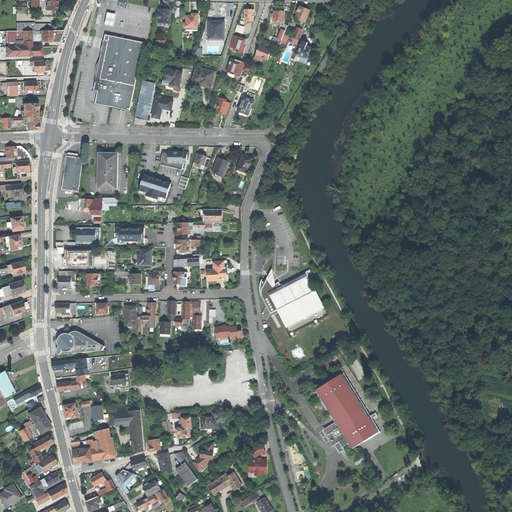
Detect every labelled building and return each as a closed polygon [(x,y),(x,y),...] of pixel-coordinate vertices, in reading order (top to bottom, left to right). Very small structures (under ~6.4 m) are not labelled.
[(57,0),(47,0),(47,11),(57,11),(57,5),(57,0)] [(295,18),(296,19),(302,21),(305,22),(310,11),(304,8),(300,7),(298,11),(297,14),(295,18)] [(164,23),(169,24),(169,22),(170,22),(170,8),(164,8),(158,8),(158,22),(164,22),(164,23)] [(245,10),(244,21),(254,21),(254,10),(249,10),(245,10)] [(280,11),(275,11),(274,11),(274,15),(274,20),(274,22),(280,22),(280,26),(284,26),(284,12),(281,11),(280,11)] [(106,24),(115,26),(117,14),(109,12),(106,24)] [(184,31),(198,31),(198,14),(194,14),(192,14),(192,16),(187,16),(187,23),(184,23),(184,31)] [(224,27),(224,22),(217,22),(209,22),(209,43),(219,43),(219,44),(224,44),(224,41),(224,40),(224,27)] [(16,23),(16,31),(32,31),(41,31),(51,31),(50,24),(35,24),(35,23),(16,23)] [(235,31),(243,34),(245,28),(237,25),(235,31)] [(302,30),(297,28),(293,38),(298,40),(302,30)] [(274,42),(280,44),(281,43),(284,34),(285,31),(281,29),(278,39),(275,38),(274,42)] [(16,56),(16,57),(42,56),(42,51),(42,47),(32,47),(32,31),(16,31),(6,31),(6,42),(15,42),(16,56)] [(63,31),(51,31),(41,31),(41,43),(59,42),(60,37),(63,31)] [(289,36),(284,34),(281,43),(286,45),(289,36)] [(96,103),(130,111),(144,43),(106,35),(98,70),(94,91),(98,91),(96,103)] [(240,52),(243,53),(245,47),(244,47),(245,45),(244,45),(245,39),(234,36),(230,47),(234,49),(240,51),(240,52)] [(302,45),(297,43),(291,58),(304,63),(305,58),(307,59),(311,49),(310,49),(311,47),(307,45),(308,42),(305,42),(303,41),(302,45)] [(7,57),(16,56),(15,42),(6,42),(7,57)] [(256,55),(262,57),(263,59),(265,60),(267,59),(268,59),(271,50),(260,46),(259,48),(256,55)] [(237,75),(241,77),(245,63),(238,61),(237,61),(236,60),(231,59),(227,71),(237,74),(237,75)] [(44,61),(29,62),(29,66),(32,66),(33,72),(44,71),(44,67),(44,61)] [(173,87),(179,89),(183,72),(167,69),(165,81),(171,82),(170,87),(173,87)] [(199,82),(205,84),(204,86),(211,88),(215,72),(208,71),(208,73),(202,71),(196,70),(193,81),(199,82)] [(134,117),(147,119),(155,82),(142,79),(134,117)] [(7,96),(16,95),(16,82),(2,83),(2,86),(7,86),(7,96)] [(23,82),(23,91),(35,91),(35,86),(35,82),(23,82)] [(162,109),(172,111),(174,101),(161,98),(161,96),(160,95),(159,94),(157,95),(157,98),(152,117),(156,118),(160,119),(162,109)] [(242,113),(248,115),(251,108),(254,100),(244,96),(241,106),(240,106),(238,111),(242,113)] [(226,116),(231,103),(226,102),(227,100),(220,98),(218,103),(219,105),(220,108),(218,110),(216,114),(219,115),(221,115),(222,114),(226,116)] [(21,112),(22,117),(23,117),(37,117),(37,113),(37,110),(39,109),(39,106),(37,105),(37,104),(32,104),(32,103),(28,104),(23,104),(23,112),(21,112)] [(37,118),(27,118),(27,131),(38,130),(38,124),(37,118)] [(0,160),(0,163),(15,162),(29,161),(27,156),(25,153),(20,150),(16,150),(16,148),(5,148),(6,159),(0,160)] [(97,188),(117,188),(118,152),(111,152),(98,152),(97,188)] [(182,170),(184,163),(187,163),(187,152),(177,152),(169,152),(169,154),(163,153),(160,165),(161,165),(182,170)] [(193,165),(200,167),(202,164),(204,164),(207,155),(202,153),(197,152),(193,165)] [(67,153),(65,153),(63,170),(65,170),(62,190),(79,192),(84,160),(79,155),(67,153)] [(237,168),(247,172),(253,158),(248,156),(244,154),(241,160),(240,160),(237,168)] [(224,158),(218,156),(215,164),(216,165),(213,173),(223,177),(229,160),(224,158)] [(24,175),(24,173),(29,172),(28,166),(28,161),(15,162),(15,169),(14,169),(14,172),(16,171),(16,173),(19,173),(19,175),(24,175)] [(158,199),(159,196),(166,199),(172,183),(164,180),(163,181),(162,181),(157,179),(157,178),(145,174),(143,181),(140,190),(147,193),(146,196),(147,196),(158,199)] [(189,179),(182,177),(178,187),(185,189),(189,179)] [(11,198),(19,197),(18,195),(22,195),(22,190),(21,185),(10,186),(10,193),(8,193),(8,196),(11,195),(11,198)] [(105,212),(105,208),(109,208),(109,205),(105,205),(105,199),(80,198),(80,200),(67,199),(67,204),(67,209),(80,209),(80,207),(91,207),(91,212),(105,212)] [(205,215),(205,223),(221,223),(221,212),(221,209),(201,209),(201,215),(205,215)] [(12,228),(12,232),(23,231),(22,229),(24,229),(24,228),(25,227),(25,224),(23,224),(23,221),(22,218),(10,219),(11,223),(8,224),(9,228),(12,228)] [(189,230),(189,223),(179,223),(179,229),(179,234),(189,234),(189,230)] [(77,237),(77,243),(92,243),(92,237),(91,237),(92,232),(92,227),(77,227),(77,232),(78,232),(78,235),(78,237),(77,237)] [(117,228),(117,242),(145,242),(145,240),(145,228),(117,228)] [(19,249),(19,247),(22,246),(22,245),(23,244),(23,243),(22,242),(21,242),(19,235),(5,238),(6,242),(8,242),(10,251),(19,249)] [(187,250),(187,248),(187,240),(177,240),(177,246),(177,250),(183,250),(187,250)] [(59,267),(72,267),(72,249),(59,249),(59,258),(59,267)] [(139,265),(152,265),(152,262),(152,250),(141,250),(141,255),(139,255),(139,265)] [(175,267),(200,265),(200,258),(194,258),(175,259),(175,267)] [(8,271),(8,269),(12,268),(14,275),(25,273),(24,267),(23,262),(0,267),(0,269),(1,273),(8,271)] [(217,280),(219,278),(225,278),(225,273),(228,273),(228,266),(224,267),(224,262),(214,262),(215,270),(208,270),(208,272),(208,277),(209,281),(217,280)] [(279,282),(275,284),(272,279),(269,281),(267,278),(265,283),(262,290),(262,292),(262,296),(271,314),(273,313),(278,310),(279,312),(286,328),(325,308),(312,282),(315,280),(310,270),(291,279),(281,285),(279,282)] [(72,282),(75,282),(76,271),(59,271),(59,280),(59,288),(72,288),(72,282)] [(159,279),(159,272),(149,272),(149,285),(159,284),(159,279)] [(184,278),(188,278),(188,273),(175,272),(174,275),(174,284),(179,284),(184,284),(184,278)] [(229,281),(228,273),(225,273),(225,278),(219,278),(217,280),(217,282),(229,281)] [(100,277),(100,274),(88,274),(88,285),(93,285),(98,285),(98,277),(100,277)] [(130,274),(130,276),(130,280),(130,284),(134,284),(141,284),(141,274),(130,274)] [(187,287),(188,278),(184,278),(184,284),(179,284),(179,286),(187,287)] [(20,295),(20,293),(25,292),(23,286),(22,281),(9,285),(9,286),(2,288),(5,298),(12,296),(12,297),(20,295)] [(0,313),(4,312),(6,318),(15,315),(16,317),(21,315),(21,313),(25,311),(24,309),(29,308),(28,304),(28,302),(22,304),(22,301),(0,308),(0,313)] [(169,301),(168,321),(175,321),(176,301),(172,301),(169,301)] [(193,316),(194,316),(200,316),(201,302),(198,302),(191,302),(191,306),(193,306),(193,316)] [(148,311),(148,316),(156,316),(156,307),(156,303),(152,303),(148,303),(148,309),(148,311)] [(71,314),(71,304),(56,304),(56,309),(56,313),(63,313),(63,314),(71,314)] [(105,304),(98,304),(98,308),(98,314),(108,314),(108,310),(109,310),(109,306),(108,306),(108,304),(105,304)] [(130,307),(126,307),(126,327),(136,327),(136,307),(130,307)] [(147,318),(142,318),(142,320),(142,324),(146,324),(150,325),(152,325),(152,327),(156,327),(156,322),(156,316),(148,316),(147,316),(147,318)] [(201,316),(200,316),(194,316),(194,329),(195,329),(195,332),(201,333),(201,331),(202,331),(202,318),(201,318),(201,316)] [(171,322),(161,322),(161,337),(171,337),(171,322)] [(228,337),(228,336),(226,327),(226,326),(224,327),(216,328),(216,329),(216,333),(217,338),(221,338),(228,337)] [(231,327),(231,335),(232,339),(242,338),(242,337),(243,337),(242,331),(238,332),(237,327),(231,327)] [(58,355),(103,351),(105,346),(103,345),(90,338),(80,332),(78,331),(76,331),(75,331),(73,331),(72,332),(70,333),(69,335),(68,334),(66,334),(65,334),(63,335),(61,336),(60,338),(59,340),(58,342),(58,343),(59,344),(60,346),(57,349),(58,355)] [(199,340),(192,340),(193,348),(207,348),(207,338),(199,338),(199,340)] [(76,359),(64,360),(65,369),(75,368),(77,376),(86,375),(89,375),(86,358),(76,359)] [(65,369),(64,360),(52,361),(53,367),(54,370),(65,369)] [(14,392),(8,382),(12,380),(11,378),(9,374),(11,373),(10,371),(5,374),(4,372),(0,373),(0,407),(7,404),(4,398),(14,392)] [(120,387),(130,386),(128,373),(112,375),(114,385),(119,384),(120,385),(120,387)] [(59,392),(73,389),(72,381),(57,383),(59,389),(59,392)] [(28,391),(30,396),(31,397),(42,391),(40,388),(39,385),(28,391)] [(16,404),(30,396),(28,391),(13,399),(16,404)] [(73,419),(79,417),(78,413),(79,413),(78,408),(77,408),(76,404),(65,406),(66,413),(67,418),(73,416),(73,419)] [(102,405),(92,407),(92,411),(94,411),(94,415),(94,420),(104,419),(102,405)] [(135,452),(144,451),(143,440),(143,439),(141,410),(131,411),(130,407),(115,409),(115,412),(109,413),(111,425),(115,425),(131,423),(133,423),(134,440),(132,440),(132,446),(135,446),(135,448),(135,452)] [(35,411),(29,414),(40,433),(50,427),(48,424),(41,411),(39,408),(35,411)] [(163,436),(170,434),(166,420),(166,415),(161,415),(161,422),(162,422),(165,430),(162,431),(163,436)] [(206,428),(219,427),(218,416),(202,416),(203,428),(206,428)] [(190,427),(192,426),(191,417),(180,418),(181,427),(180,427),(179,427),(179,428),(177,428),(177,434),(180,434),(180,438),(186,437),(191,437),(190,427)] [(25,427),(26,428),(33,424),(30,420),(23,424),(25,427)] [(31,438),(26,428),(25,427),(18,431),(24,442),(31,438)] [(93,461),(116,457),(113,437),(111,437),(109,428),(95,431),(97,440),(94,441),(93,439),(87,440),(89,449),(85,449),(85,448),(81,448),(81,444),(72,445),(75,455),(76,461),(80,463),(93,461)] [(48,435),(33,444),(34,445),(27,449),(36,463),(42,459),(37,450),(41,448),(41,449),(52,442),(51,440),(48,435)] [(162,449),(160,438),(150,440),(151,451),(157,450),(162,449)] [(205,445),(205,451),(213,452),(215,442),(205,445)] [(251,450),(255,457),(265,451),(261,444),(251,450)] [(214,453),(213,452),(205,451),(202,451),(201,457),(199,458),(192,464),(199,472),(206,467),(205,465),(212,459),(213,459),(214,453)] [(168,452),(159,454),(163,472),(172,470),(170,460),(168,452)] [(186,463),(188,466),(191,463),(183,452),(175,454),(182,465),(186,463)] [(52,455),(39,463),(43,471),(57,463),(55,460),(52,455)] [(144,466),(148,465),(146,457),(136,460),(132,461),(134,469),(140,467),(140,469),(145,468),(144,466)] [(261,474),(261,473),(266,473),(266,461),(261,460),(257,460),(251,460),(251,472),(256,473),(256,474),(261,474)] [(198,479),(188,466),(186,463),(182,465),(180,466),(177,469),(189,486),(198,479)] [(123,470),(116,477),(124,489),(137,475),(129,472),(123,470)] [(29,487),(37,482),(34,477),(33,477),(31,474),(27,476),(24,471),(22,473),(29,487)] [(95,486),(107,479),(103,472),(91,478),(93,482),(95,486)] [(235,489),(242,485),(235,472),(229,476),(227,473),(225,474),(220,477),(220,478),(214,482),(215,484),(210,487),(215,495),(218,493),(217,491),(223,488),(231,483),(235,489)] [(44,479),(46,483),(48,486),(59,480),(58,478),(55,473),(44,479)] [(106,482),(108,487),(110,491),(116,488),(111,479),(106,482)] [(146,491),(149,496),(162,489),(156,480),(144,487),(146,491)] [(42,485),(40,481),(37,482),(29,487),(34,495),(35,498),(43,494),(40,488),(43,487),(42,485)] [(0,493),(0,498),(5,507),(20,498),(12,484),(4,489),(5,491),(0,494),(0,493)] [(47,493),(50,498),(51,500),(55,498),(58,497),(67,492),(66,488),(65,484),(47,493)] [(162,502),(169,498),(163,489),(156,494),(162,502)] [(241,504),(243,508),(252,502),(253,503),(257,500),(256,499),(263,494),(261,490),(250,497),(250,498),(241,504)] [(182,502),(186,496),(180,492),(176,498),(182,502)] [(50,498),(47,493),(36,499),(35,499),(38,505),(50,498)] [(157,501),(154,495),(142,501),(137,503),(139,507),(140,509),(157,501)] [(91,511),(100,507),(96,497),(86,501),(89,507),(91,511)] [(265,497),(257,502),(263,511),(269,511),(273,510),(265,497)] [(65,501),(53,507),(55,511),(61,511),(64,511),(69,508),(67,505),(65,501)] [(114,505),(116,509),(127,505),(124,501),(114,505)]
